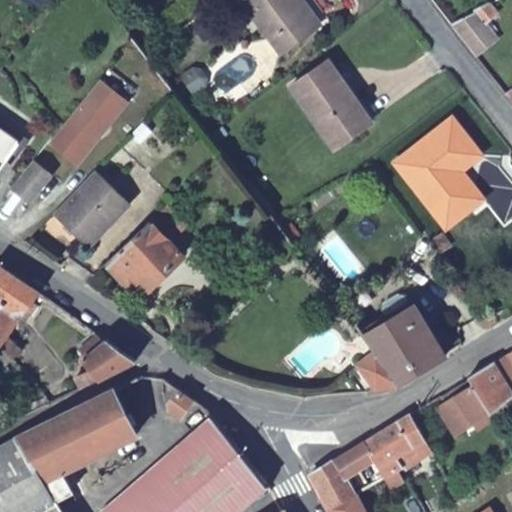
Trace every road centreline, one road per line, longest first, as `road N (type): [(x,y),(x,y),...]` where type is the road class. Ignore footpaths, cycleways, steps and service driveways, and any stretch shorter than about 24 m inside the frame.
road 1 (unclassified): [(0,246),(253,416)]
road 2 (unclassified): [(253,416),(350,420),(409,396),(511,333)]
